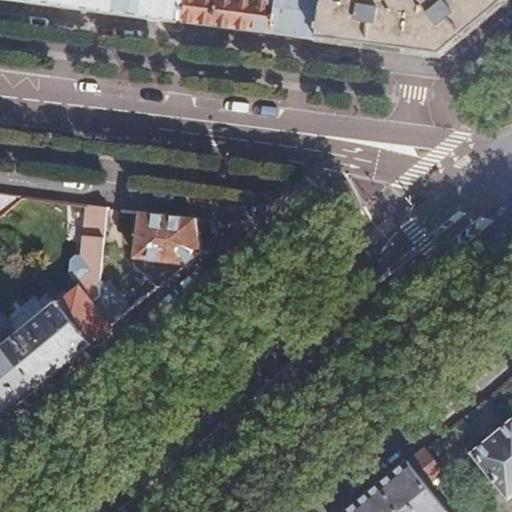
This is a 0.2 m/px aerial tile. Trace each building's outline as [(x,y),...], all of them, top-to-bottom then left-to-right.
[(93,0),(93,8),(185,20),(187,0),(93,0)] [(187,0),(185,20),(201,22),(203,0),(187,0)] [(203,0),(201,22),(212,23),(277,32),(281,0),(203,0)] [(326,0),(281,0),(277,32),(321,37),(326,0)] [(448,54),(511,0),(326,0),(321,37),(448,54)] [(0,192),(0,213),(17,214),(18,193),(0,192)] [(151,214),(142,213),(141,268),(163,290),(221,242),(214,222),(151,214)] [(99,302),(117,327),(136,312),(108,279),(108,297),(99,302)] [(63,304),(97,344),(107,336),(117,327),(99,302),(89,287),(63,304)] [(70,366),(97,344),(63,304),(62,302),(15,340),(11,335),(17,330),(0,309),(0,336),(7,346),(43,389),(70,366)] [(0,423),(3,421),(43,389),(7,346),(0,351),(0,423)] [(511,430),(507,424),(467,458),(504,504),(511,497),(511,430)] [(427,447),(410,461),(429,485),(442,475),(446,472),(427,447)] [(410,461),(347,511),(450,511),(429,485),(410,461)]
